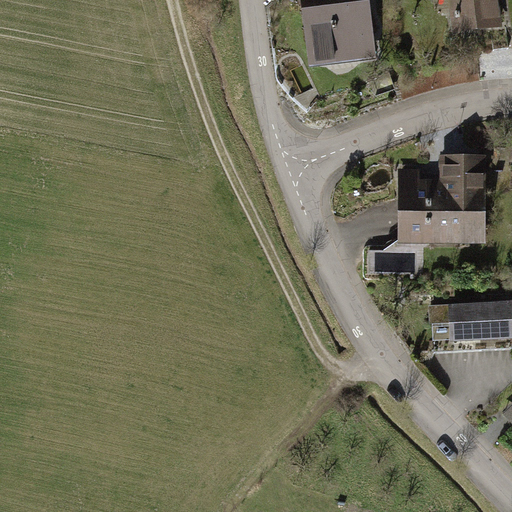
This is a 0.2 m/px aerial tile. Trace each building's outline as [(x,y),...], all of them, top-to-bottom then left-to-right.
[(298,0),(304,76),(368,71),(363,0),(298,0)] [(445,0),(450,45),(502,40),(497,0),(445,0)] [(396,175),(395,254),(483,256),(485,164),(437,163),(436,188),(419,188),(420,175),(396,175)] [(506,305),(429,309),(431,352),(508,349),(506,305)] [(511,434),(506,438),(511,444),(511,411),(500,422),(511,434)]
